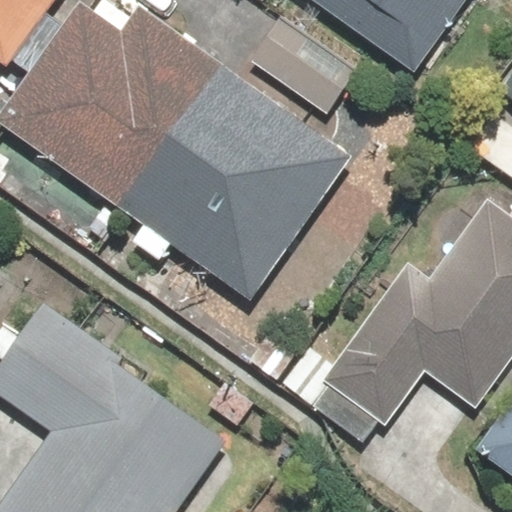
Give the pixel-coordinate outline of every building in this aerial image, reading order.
[(0,0),(0,66),(8,72),(59,0),(0,0)] [(469,0),(307,0),(306,1),(414,78),(469,0)] [(0,119),(0,127),(252,306),(355,162),(141,11),(123,37),(80,7),(0,119)] [(359,74),(285,16),(249,63),(323,121),(359,74)] [(409,268),(324,386),(386,430),(425,376),(477,413),(511,364),(511,219),(489,203),(431,284),(409,268)] [(26,318),(0,358),(0,400),(54,435),(3,511),(176,511),(221,442),(26,318)] [(511,405),(477,457),(511,481),(511,405)]
